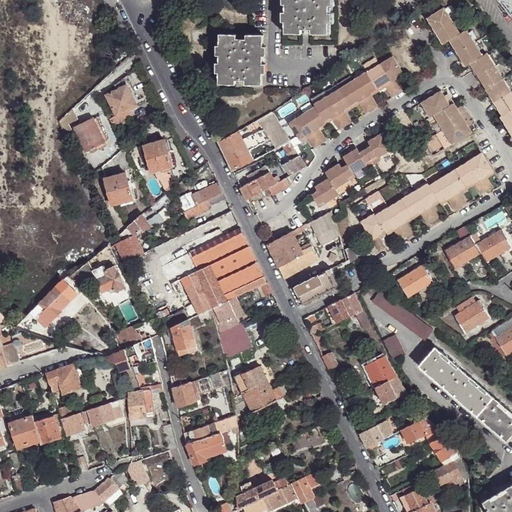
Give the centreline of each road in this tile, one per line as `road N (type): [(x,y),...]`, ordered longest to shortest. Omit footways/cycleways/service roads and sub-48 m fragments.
road 1 (residential): [(128,0),(385,511)]
road 2 (residential): [(157,337),(178,450),(203,511)]
road 3 (unknown): [(149,43),(96,98),(115,138),(100,157)]
